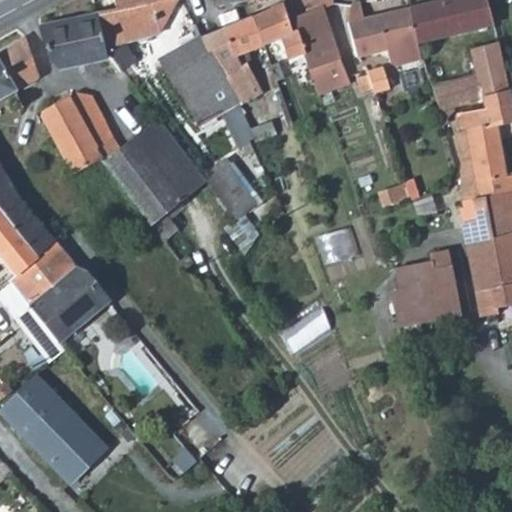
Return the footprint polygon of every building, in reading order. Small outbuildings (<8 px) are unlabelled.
[(114,0),(116,7),(96,12),(104,45),(161,32),(177,0),(114,0)] [(294,34),(299,33),(306,53),(320,94),(349,83),(322,8),(334,4),(332,0),(289,0),(282,3),(294,34)] [(357,56),(417,41),(409,7),(363,17),(359,0),(357,0),(351,1),(349,20),(357,56)] [(417,41),(492,22),(485,0),(438,0),(409,7),(417,41)] [(282,3),(252,16),(263,45),(278,39),(279,40),(294,34),(282,3)] [(107,54),(104,45),(96,12),(40,27),(49,62),(60,66),(107,54)] [(233,23),(215,32),(203,38),(241,104),(242,107),(263,92),(243,57),(239,59),(234,50),(263,45),(252,16),(233,23)] [(294,34),(279,40),(287,59),(293,57),(306,53),(299,33),(294,34)] [(25,35),(0,50),(0,61),(15,90),(35,77),(25,35)] [(222,113),(241,104),(203,38),(159,61),(198,124),(222,113)] [(437,110),(482,97),(508,89),(497,42),(471,49),(474,61),(425,75),(437,110)] [(318,95),(320,94),(306,53),(293,57),(304,87),(309,85),(313,97),(318,95)] [(365,64),(373,93),(388,88),(380,60),(365,64)] [(0,98),(15,90),(0,61),(0,98)] [(468,291),(476,290),(501,284),(504,305),(511,302),(511,175),(507,177),(498,123),(511,119),(511,106),(508,89),(482,97),(483,104),(462,111),(465,130),(456,133),(459,148),(460,164),(460,180),(459,188),(463,210),(450,213),(468,291)] [(78,181),(103,162),(135,203),(152,224),(164,214),(206,181),(157,116),(120,146),(90,91),(72,90),(42,110),(39,117),(47,131),(78,181)] [(247,117),(242,107),(241,104),(222,113),(237,143),(250,137),(249,135),(247,117)] [(254,178),(267,173),(250,137),(237,143),(254,178)] [(107,223),(135,203),(103,162),(78,181),(99,216),(102,215),(107,223)] [(227,165),(206,181),(235,219),(255,203),(227,165)] [(0,211),(37,256),(52,243),(7,191),(0,176),(0,211)] [(0,256),(15,275),(37,256),(0,211),(0,256)] [(164,214),(152,224),(174,253),(186,244),(164,214)] [(223,228),(245,256),(252,241),(235,219),(223,228)] [(37,256),(15,275),(10,280),(12,283),(40,319),(57,341),(108,300),(87,272),(73,267),(52,243),(37,256)] [(436,297),(455,292),(446,250),(427,254),(428,261),(436,297)] [(428,261),(394,267),(393,268),(398,292),(408,290),(413,312),(436,307),(438,315),(460,310),(455,292),(436,297),(428,261)] [(40,319),(12,283),(0,291),(0,299),(3,304),(18,318),(16,320),(20,326),(49,362),(64,350),(57,341),(40,319)] [(504,305),(501,284),(476,290),(480,310),(504,305)] [(70,479),(105,446),(35,374),(0,407),(70,479)] [(91,490),(120,461),(111,452),(82,480),(91,490)]
